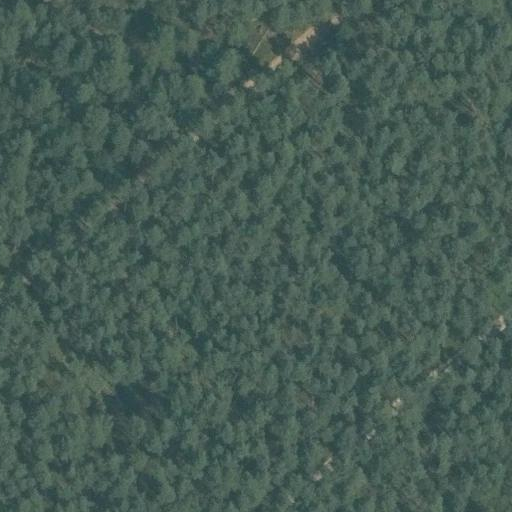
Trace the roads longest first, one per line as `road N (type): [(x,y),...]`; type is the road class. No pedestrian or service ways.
road 1 (track): [(206,121),(0,294)]
road 2 (track): [(351,0),(206,121)]
